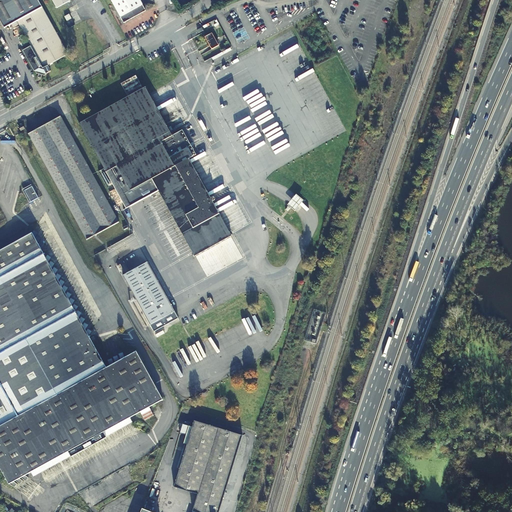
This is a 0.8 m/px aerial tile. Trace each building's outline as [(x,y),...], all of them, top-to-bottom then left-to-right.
[(0,0),(0,16),(6,26),(18,19),(43,5),(39,0),(0,0)] [(52,0),(58,9),(71,1),(70,0),(52,0)] [(145,10),(139,0),(110,0),(123,22),(145,10)] [(44,65),(48,64),(50,62),(69,51),(43,5),(18,19),(33,45),(44,65)] [(218,45),(211,33),(204,37),(211,49),(218,45)] [(41,73),(41,75),(51,69),(48,64),(44,65),(33,45),(25,49),(37,69),(38,69),(39,72),(41,73)] [(51,65),(50,62),(48,64),(51,69),(41,75),(44,76),(45,74),(47,74),(49,73),(49,72),(54,69),(53,68),(53,65),(51,65)] [(126,93),(141,85),(136,75),(121,82),(126,93)] [(158,191),(195,255),(232,233),(188,157),(196,152),(182,128),(172,134),(144,86),(78,125),(106,173),(111,170),(131,206),(158,191)] [(122,220),(62,115),(29,133),(88,238),(122,220)] [(31,186),(23,190),(30,201),(37,197),(31,186)] [(0,250),(0,472),(9,488),(160,400),(132,352),(103,370),(24,236),(0,250)] [(174,311),(146,262),(122,276),(150,325),(174,311)] [(148,411),(139,416),(142,421),(151,416),(148,411)] [(195,492),(189,509),(197,511),(215,511),(242,435),(195,418),(172,484),(195,492)] [(147,496),(156,471),(151,469),(142,494),(147,496)]
